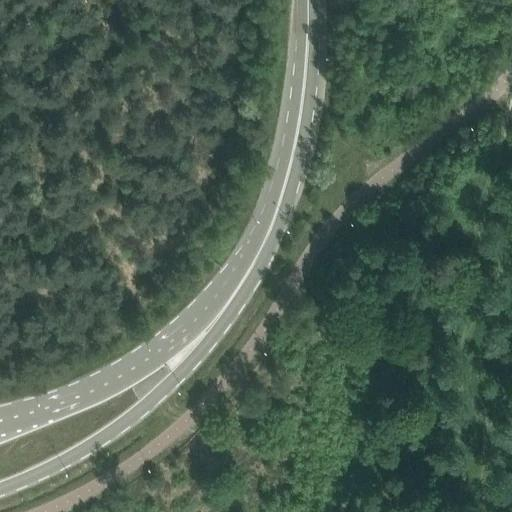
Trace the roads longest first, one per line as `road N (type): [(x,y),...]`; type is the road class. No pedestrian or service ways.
road 1 (secondary): [(213,323),(261,247),(285,186),(306,68),(307,0)]
road 2 (secondary): [(0,487),(108,434),(188,363),(213,323)]
road 3 (secondary): [(213,323),(93,390),(0,422)]
